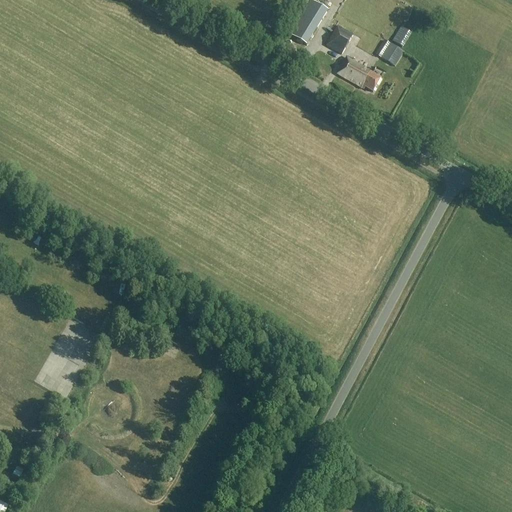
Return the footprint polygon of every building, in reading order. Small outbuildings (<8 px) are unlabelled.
[(311,2),(289,36),(306,47),(328,12),(311,2)] [(341,55),(352,35),(355,31),(349,27),(346,31),(337,27),(326,47),(341,55)] [(401,28),(392,42),(402,49),(411,35),(401,28)] [(403,55),(390,46),(390,45),(384,42),(375,55),(381,59),(394,68),(403,55)] [(338,75),(364,90),(364,89),(372,93),(380,80),(363,71),(364,69),(347,59),(338,75)] [(111,283),(119,283),(119,274),(111,274),(111,283)] [(179,340),(172,353),(181,358),(188,345),(179,340)] [(26,464),(21,475),(31,479),(36,469),(26,464)]
